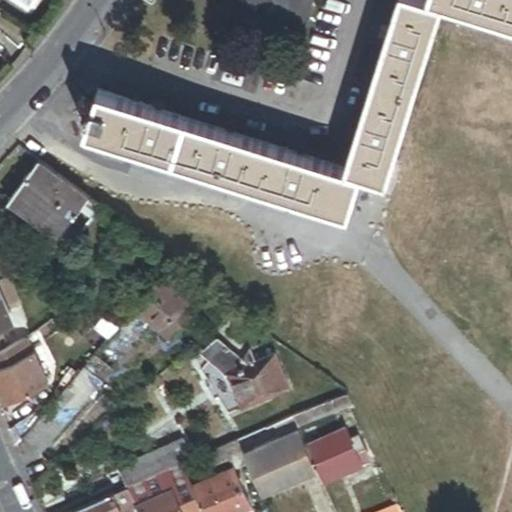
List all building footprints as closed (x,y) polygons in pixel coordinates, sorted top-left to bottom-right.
[(99,91),(86,131),(349,212),(362,171),(389,179),(442,5),(511,26),(511,0),(398,0),(347,167),(99,91)] [(309,0),(205,0),(306,30),(315,2),(309,0)] [(90,221),(101,206),(40,160),(14,193),(66,233),(81,214),(90,221)] [(197,304),(159,276),(141,300),(133,308),(171,337),(197,304)] [(0,286),(0,328),(15,322),(0,286)] [(226,375),(257,362),(251,347),(244,358),(218,337),(201,353),(224,372),(226,375)] [(66,387),(84,365),(85,364),(71,351),(14,417),(23,439),(67,387),(66,387)] [(276,354),(257,362),(272,397),(291,389),(276,354)] [(103,380),(103,381),(112,371),(93,355),(85,364),(84,365),(103,380)] [(272,397),(257,362),(226,375),(243,409),(272,397)] [(103,380),(84,365),(66,387),(67,387),(23,439),(41,453),(103,380)] [(299,427),(353,404),(347,392),(293,415),(299,427)] [(317,471),(323,485),(370,465),(358,437),(350,441),(344,429),(306,446),(317,471)] [(306,446),(299,430),(244,454),(249,466),(260,490),(287,478),(290,484),(317,471),(306,446)] [(128,486),(193,458),(185,440),(120,468),(128,486)] [(244,454),(238,440),(208,453),(214,467),(232,459),(236,469),(237,472),(249,466),(244,454)] [(205,511),(194,487),(184,463),(164,472),(172,489),(177,501),(183,499),(188,510),(182,511),(205,511)] [(236,469),(194,487),(205,511),(245,511),(253,509),(237,472),(236,469)] [(260,490),(262,495),(290,484),(287,478),(260,490)] [(146,480),(128,487),(136,505),(154,497),(146,480)] [(121,511),(138,511),(136,505),(128,487),(122,490),(124,494),(116,498),(121,511)] [(154,497),(136,505),(138,511),(182,511),(177,501),(172,489),(154,497)] [(121,511),(116,498),(114,494),(71,511),(121,511)] [(183,499),(177,501),(182,511),(188,510),(183,499)]
